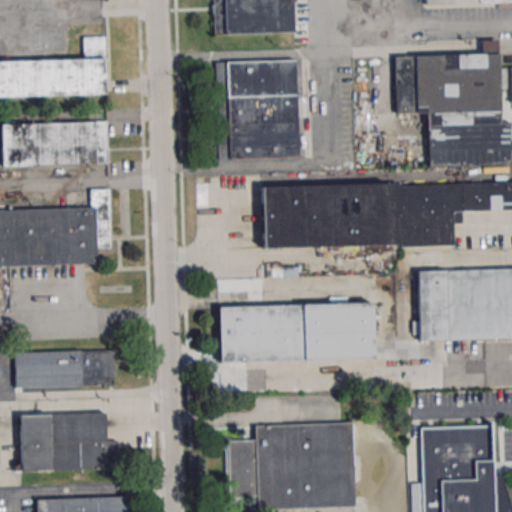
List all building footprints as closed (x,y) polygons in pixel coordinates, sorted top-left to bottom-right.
[(212,0),(292,0),(294,33),(213,35),(212,0)] [(0,61),(83,59),(82,38),(103,37),(105,94),(0,96),(0,61)] [(392,57),(499,54),(499,68),(511,67),(511,102),(509,103),(509,89),(500,89),(501,123),(510,123),(511,165),(428,167),(426,112),(394,113),(392,57)] [(294,60),(298,157),(217,160),(213,63),(294,60)] [(0,124),(105,121),(107,163),(1,166),(0,124)] [(262,188),(511,181),(511,210),(451,212),(452,244),(263,249),(262,188)] [(0,209),(90,207),(89,189),(108,189),(110,248),(95,248),(96,263),(0,266),(0,209)] [(415,272),(511,269),(511,338),(417,341),(415,272)] [(218,307),(371,303),(373,358),(219,363),(218,307)] [(13,353),(113,349),(114,384),(14,388),(13,353)] [(18,416),(104,413),(104,441),(115,441),(116,469),(20,472),(18,416)] [(253,425),(393,420),(395,509),(354,510),(354,507),(248,510),(248,496),(228,497),(226,441),(253,440),(253,425)] [(419,427),(421,483),(410,483),(410,511),(491,511),(490,426),(419,427)] [(34,511),(34,501),(127,497),(127,511),(34,511)]
